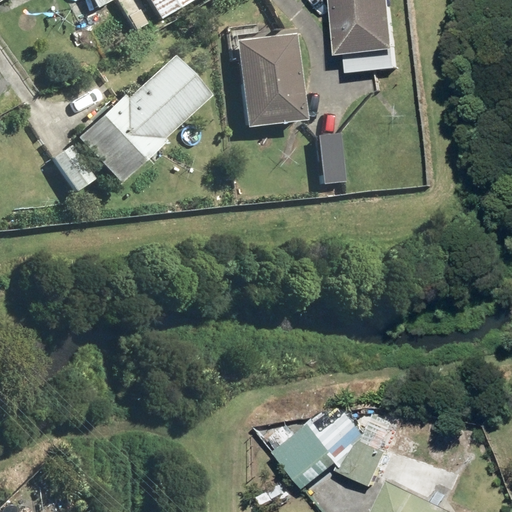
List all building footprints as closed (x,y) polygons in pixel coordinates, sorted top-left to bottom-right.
[(107,0),(83,0),(90,12),(109,2),(107,0)] [(187,0),(140,0),(154,22),(189,2),(187,0)] [(385,0),(328,0),(334,61),(342,60),(344,75),(392,71),(385,0)] [(284,40),(227,46),(235,133),(292,127),(284,40)] [(68,143),(110,189),(156,146),(155,144),(201,101),(182,82),(165,60),(119,103),(115,99),(68,143)] [(333,139),(310,141),(316,188),(338,185),(333,139)] [(66,149),(46,162),(68,196),(88,183),(66,149)] [(272,457),(302,494),(329,472),(370,490),(385,456),(404,413),(386,407),(340,409),(332,403),(302,427),(304,430),(272,457)] [(439,511),(385,486),(372,511),(439,511)]
